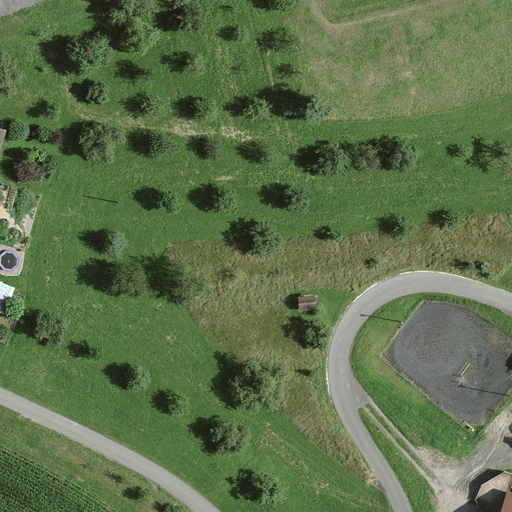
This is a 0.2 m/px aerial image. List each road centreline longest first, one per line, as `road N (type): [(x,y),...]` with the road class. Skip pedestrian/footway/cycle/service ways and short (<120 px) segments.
road 1 (unclassified): [(403,511),(340,391),(339,350),(352,318),(385,290),(427,281),(511,302)]
road 2 (unclassified): [(0,394),(155,472),(207,511)]
